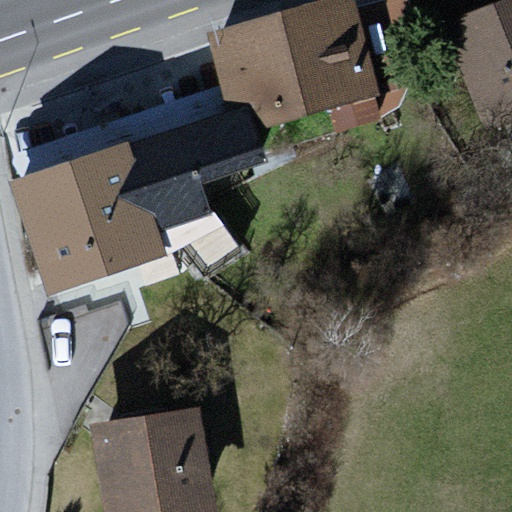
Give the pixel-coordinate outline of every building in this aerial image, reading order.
[(354,9),(212,49),(231,123),(247,119),(253,138),(379,104),(354,9)] [(511,16),(458,32),(483,122),(511,113),(511,16)] [(231,123),(131,152),(157,241),(217,223),(208,194),(265,174),(253,138),(247,119),(231,123)] [(163,264),(131,152),(18,185),(50,297),(163,264)] [(220,236),(177,256),(189,280),(231,260),(220,236)] [(218,511),(208,435),(105,448),(113,511),(218,511)]
